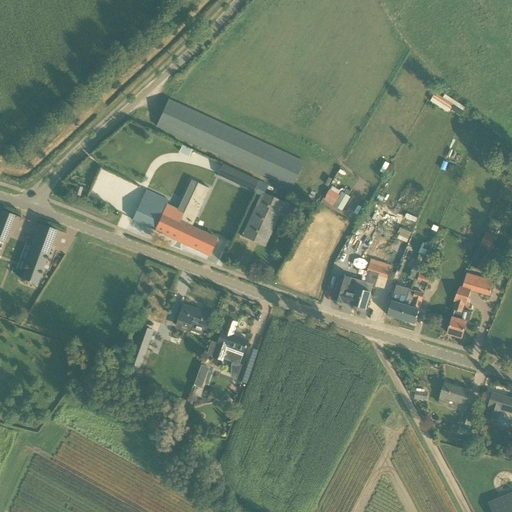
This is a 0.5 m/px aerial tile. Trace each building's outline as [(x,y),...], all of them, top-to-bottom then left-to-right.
[(168,100),(156,126),(291,188),(304,162),(168,100)] [(216,175),(261,196),(262,192),(263,192),(266,184),(221,163),(216,175)] [(332,188),(326,200),(344,210),(352,196),(343,191),(342,194),(332,188)] [(216,239),(205,233),(206,230),(200,228),(199,231),(191,227),(207,194),(194,189),(179,221),(162,213),(168,201),(161,198),(146,190),(132,219),(177,240),(178,237),(190,243),(188,246),(208,255),(216,239)] [(231,192),(213,233),(226,238),(244,198),(231,192)] [(262,192),(261,196),(241,237),(264,247),(285,203),(263,192),(262,192)] [(0,240),(4,242),(15,215),(1,210),(0,213),(0,240)] [(39,224),(25,262),(27,263),(21,279),(37,285),(57,230),(39,224)] [(495,249),(497,233),(487,231),(485,247),(495,249)] [(366,271),(376,275),(387,278),(390,270),(369,263),(366,271)] [(429,278),(431,273),(421,270),(418,280),(428,283),(425,291),(435,294),(439,281),(429,278)] [(490,295),(494,281),(467,273),(463,287),(459,286),(455,301),(457,301),(454,310),(455,311),(453,317),(448,334),(462,338),(467,322),(469,323),(472,313),(462,310),(464,304),(468,305),(472,290),(490,295)] [(333,299),(343,302),(358,307),(358,308),(363,310),(364,308),(366,309),(371,293),(370,293),(373,285),(340,275),(333,299)] [(387,316),(401,320),(406,305),(410,290),(397,286),(392,301),(387,316)] [(406,305),(401,320),(415,324),(420,309),(419,309),(424,294),(410,290),(406,305)] [(192,325),(191,330),(203,334),(205,330),(211,314),(182,304),(177,320),(192,325)] [(221,331),(217,344),(211,342),(206,354),(212,356),(212,357),(222,360),(222,358),(239,364),(248,340),(232,335),(236,323),(227,320),(223,331),(221,331)] [(130,355),(142,359),(147,344),(136,340),(130,355)] [(245,383),(253,362),(244,359),(237,380),(245,383)] [(201,368),(196,381),(204,383),(208,370),(201,368)] [(467,405),(471,391),(445,383),(438,403),(457,409),(459,403),(467,405)] [(427,399),(428,393),(415,391),(414,398),(427,399)] [(511,427),(511,398),(492,393),(488,406),(489,407),(486,418),(497,422),(501,410),(505,411),(503,418),(511,420),(509,426),(511,427)] [(465,411),(461,423),(459,432),(469,435),(475,414),(465,411)] [(511,511),(511,492),(488,503),(491,511),(511,511)]
